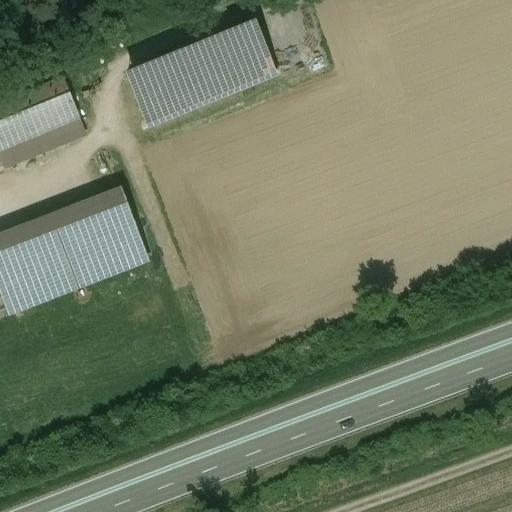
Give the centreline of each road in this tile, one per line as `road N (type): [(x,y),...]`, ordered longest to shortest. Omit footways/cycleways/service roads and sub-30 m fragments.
road 1 (trunk): [(511,334),(38,511)]
road 2 (trunk): [(104,511),(511,359)]
road 3 (track): [(344,511),(511,451)]
